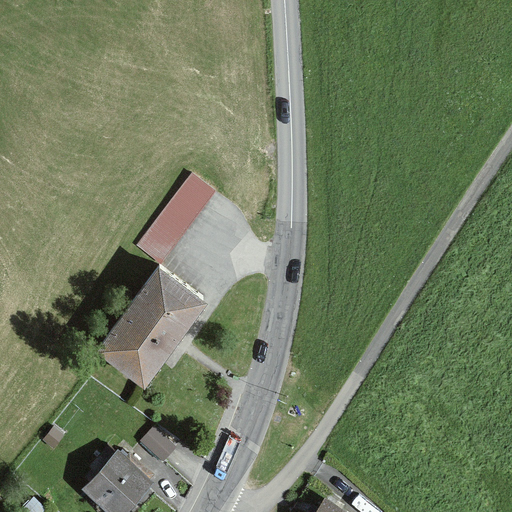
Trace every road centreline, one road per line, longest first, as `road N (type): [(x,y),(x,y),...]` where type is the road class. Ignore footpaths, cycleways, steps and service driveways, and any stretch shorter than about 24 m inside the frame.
road 1 (secondary): [(217,509),(265,381),(289,267),(296,163),(288,0)]
road 2 (unclassified): [(248,511),(320,433),(511,134)]
